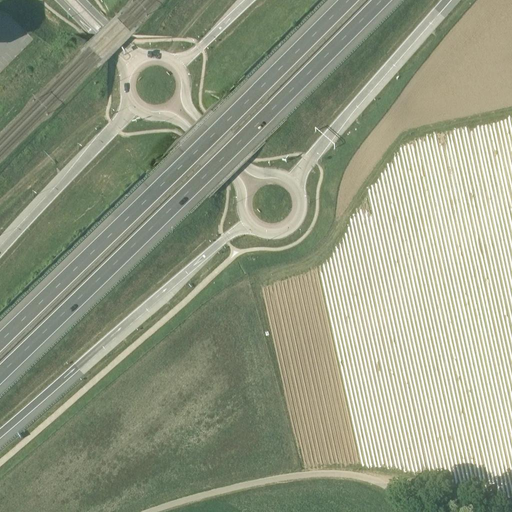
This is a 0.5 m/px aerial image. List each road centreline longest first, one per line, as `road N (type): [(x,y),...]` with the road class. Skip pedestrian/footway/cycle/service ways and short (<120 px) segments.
road 1 (motorway): [(0,375),(383,0)]
road 2 (motorway): [(347,0),(0,339)]
road 3 (motorway): [(0,432),(231,233),(249,226)]
road 4 (unclassified): [(435,511),(373,479),(333,473),(285,476),(148,511)]
road 5 (motorway): [(294,185),(446,0)]
road 6 (motorway): [(131,107),(0,252)]
road 7 (secondary): [(131,107),(177,121),(236,180),(249,226)]
road 8 (secondary): [(294,185),(246,167),(189,107),(178,65)]
road 9 (track): [(511,507),(381,483)]
